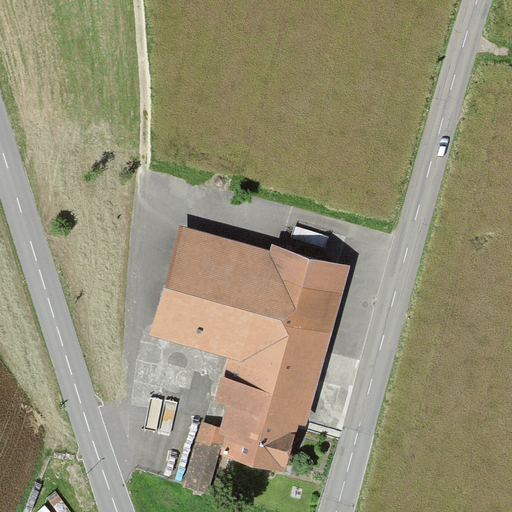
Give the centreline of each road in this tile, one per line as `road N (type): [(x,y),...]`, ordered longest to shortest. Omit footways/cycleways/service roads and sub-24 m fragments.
road 1 (tertiary): [(335,511),(478,0)]
road 2 (tertiary): [(0,134),(120,511)]
road 3 (track): [(116,505),(147,184)]
road 4 (track): [(139,0),(147,184)]
